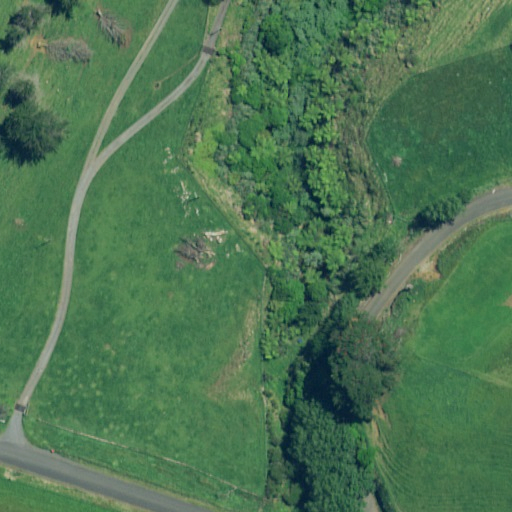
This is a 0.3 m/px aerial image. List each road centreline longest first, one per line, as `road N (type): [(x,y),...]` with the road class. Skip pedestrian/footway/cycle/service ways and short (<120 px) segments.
road 1 (unclassified): [(511,204),(486,206),(360,333),(327,414),(367,511)]
road 2 (unclassified): [(180,511),(0,454)]
